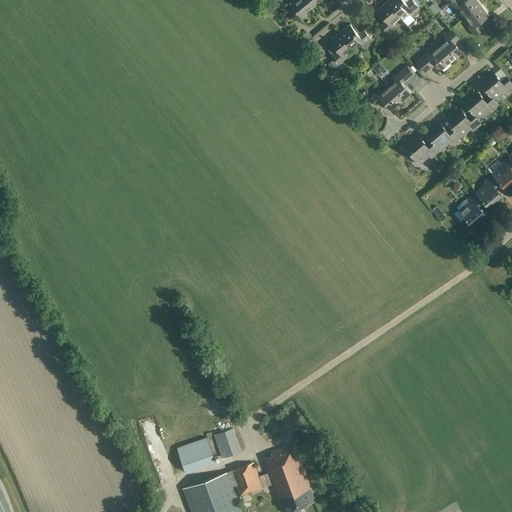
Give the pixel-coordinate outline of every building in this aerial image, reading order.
[(297,0),(291,5),(301,17),(315,5),(310,0),(297,0)] [(402,0),(388,0),(387,2),(399,16),(406,10),(409,14),(417,7),(411,0),(407,0),(404,3),(402,0)] [(461,0),(453,0),(449,3),(456,12),(460,9),(465,17),(481,5),(476,0),(465,0),(463,2),(461,0)] [(376,10),(384,19),(379,24),(386,33),(395,25),(392,22),(399,16),(387,2),(376,10)] [(489,16),(481,5),(465,17),(471,24),(467,27),(474,36),(483,29),(479,23),(489,16)] [(373,41),(363,29),(357,34),(349,24),(339,33),(351,48),(358,42),(364,49),(373,41)] [(446,40),(439,46),(452,61),(462,53),(454,43),(459,39),(452,30),(443,37),(446,40)] [(344,53),(351,48),(339,33),(329,41),(337,51),(331,55),(339,64),(347,57),(344,53)] [(404,54),(410,49),(405,44),(400,49),(404,54)] [(429,66),(435,62),(442,70),(452,61),(439,46),(433,52),(430,49),(415,61),(425,73),(431,68),(429,66)] [(328,65),(333,71),(338,67),(333,60),(328,65)] [(406,66),(401,71),(392,78),(395,82),(388,87),(401,102),(411,94),(403,84),(414,75),(406,66)] [(481,84),(490,95),(493,98),(502,90),(506,94),(511,88),(511,82),(506,76),(501,81),(494,73),(481,84)] [(391,111),(401,102),(388,87),(381,93),(378,90),(370,97),(377,106),(383,101),(391,111)] [(465,103),(473,113),(476,116),(485,109),(489,113),(498,105),(493,98),(490,95),(485,99),(478,91),(465,103)] [(370,105),(364,110),(370,116),(375,111),(370,105)] [(448,121),(453,127),(459,134),(469,126),(472,131),(482,123),(476,116),(473,113),(468,118),(461,110),(448,121)] [(427,135),(432,141),(438,148),(448,140),(452,144),(461,136),(459,134),(453,127),(447,131),(440,123),(427,135)] [(406,148),(418,162),(428,153),(431,158),(440,150),(438,148),(432,141),(427,145),(420,137),(406,148)] [(504,167),(494,175),(500,183),(505,189),(511,183),(511,169),(511,158),(510,157),(508,155),(500,162),(504,167)] [(486,185),(477,194),(484,202),(488,207),(502,196),(495,188),(500,183),(494,175),(492,173),(483,181),(486,185)] [(470,203),(460,212),(472,226),(485,214),(479,206),(484,202),(477,194),(475,192),(466,199),(470,203)] [(276,417),(281,430),(293,427),(288,413),(276,417)] [(168,444),(177,472),(247,448),(238,421),(168,444)] [(272,456),(264,459),(283,511),(286,511),(289,511),(300,511),(299,508),(314,502),(310,490),(311,489),(295,444),(271,452),(272,456)] [(194,485),(204,511),(240,511),(231,487),(236,486),(240,496),(263,488),(254,463),(231,471),(226,473),(194,485)]
